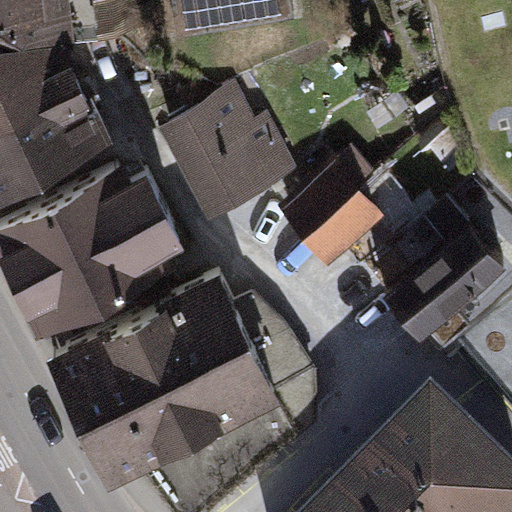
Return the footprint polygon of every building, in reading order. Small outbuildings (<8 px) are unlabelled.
[(74,0),(0,0),(0,27),(75,17),(74,0)] [(193,0),(199,20),(278,12),(277,0),(193,0)] [(0,45),(0,127),(100,76),(81,29),(0,45)] [(100,76),(0,127),(0,224),(1,226),(141,153),(100,76)] [(237,85),(159,127),(209,220),(301,170),(269,111),(255,118),(237,85)] [(377,171),(352,143),(281,207),(306,235),(377,171)] [(1,226),(56,345),(207,269),(141,153),(1,226)] [(385,163),(377,171),(306,235),(329,261),(409,189),(385,163)] [(470,223),(385,294),(424,340),(509,268),(491,247),(470,223)] [(56,345),(119,469),(270,393),(207,269),(56,345)] [(511,511),(511,499),(434,422),(358,494),(338,511),(511,511)]
